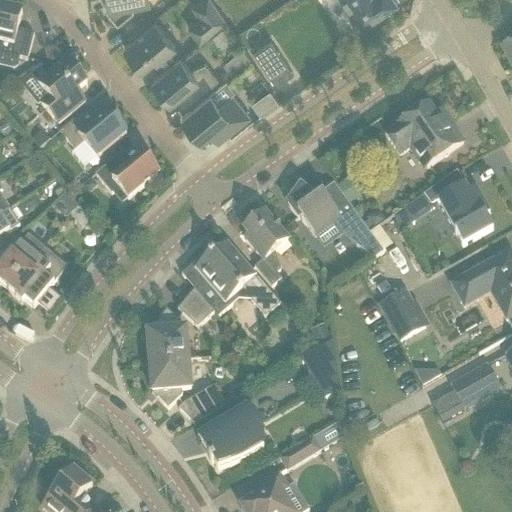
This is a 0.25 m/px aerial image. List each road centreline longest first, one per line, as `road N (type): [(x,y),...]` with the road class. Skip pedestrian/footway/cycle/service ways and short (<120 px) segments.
road 1 (residential): [(437,17),(196,186)]
road 2 (residential): [(211,202),(448,39)]
road 3 (residential): [(196,186),(90,297),(41,368)]
road 4 (residential): [(46,0),(196,186)]
road 5 (residential): [(61,381),(129,286),(211,202)]
road 6 (unclassified): [(187,511),(110,418),(61,381)]
road 7 (unclassified): [(51,401),(115,449),(168,511)]
road 8 (residential): [(0,511),(51,401)]
